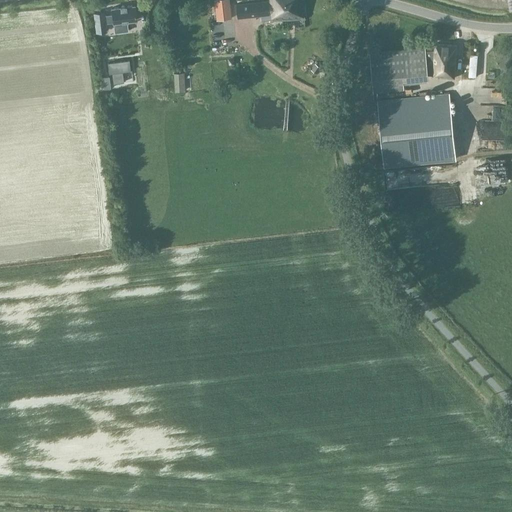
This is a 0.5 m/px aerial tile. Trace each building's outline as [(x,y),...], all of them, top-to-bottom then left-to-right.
[(215,0),(217,20),(231,18),(229,0),(215,0)] [(237,19),(253,17),(270,16),(270,19),(305,17),(303,0),(269,0),(236,4),(237,19)] [(103,13),(94,14),(96,33),(106,32),(105,23),(113,22),(113,23),(115,23),(115,25),(127,23),(127,21),(136,20),(134,5),(111,8),(112,14),(104,15),(103,13)] [(150,35),(146,36),(148,49),(151,48),(158,47),(155,25),(148,26),(150,35)] [(126,38),(126,35),(117,36),(118,47),(119,47),(120,52),(140,49),(138,33),(129,34),(129,37),(126,38)] [(431,49),(371,55),(375,93),(403,90),(402,82),(427,80),(427,75),(439,76),(439,77),(454,78),(456,46),(434,44),(434,50),(431,49)] [(129,60),(107,63),(109,73),(111,73),(113,83),(123,82),(122,72),(130,71),(129,60)] [(316,64),(312,70),(316,73),(320,67),(316,64)] [(456,157),(450,93),(377,100),(384,165),(456,157)]
